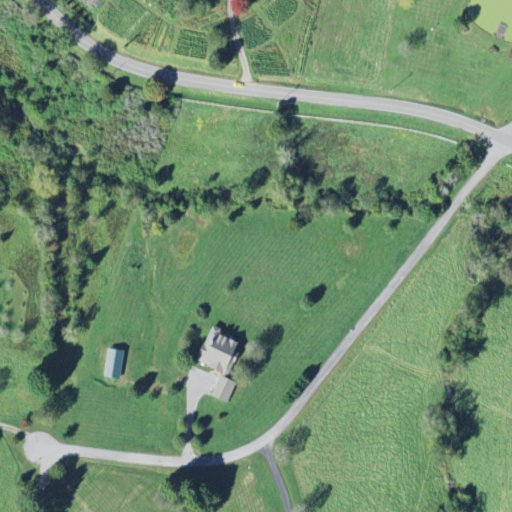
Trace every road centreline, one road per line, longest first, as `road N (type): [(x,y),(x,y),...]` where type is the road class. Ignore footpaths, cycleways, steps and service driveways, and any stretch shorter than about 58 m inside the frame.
road 1 (residential): [(43,447),(168,466),(251,453),(293,418),(507,135)]
road 2 (residential): [(511,137),(398,100),(148,74),(45,0)]
